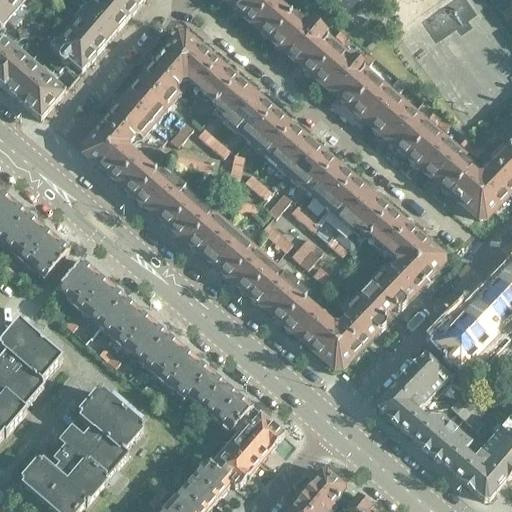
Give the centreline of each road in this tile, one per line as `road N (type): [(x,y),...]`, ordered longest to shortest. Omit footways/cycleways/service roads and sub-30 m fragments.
road 1 (residential): [(490,264),(189,4),(160,4)]
road 2 (tertiary): [(328,425),(32,166)]
road 3 (residential): [(328,425),(490,264)]
road 4 (residential): [(32,166),(53,129),(160,4)]
road 5 (tertiary): [(428,511),(328,425)]
